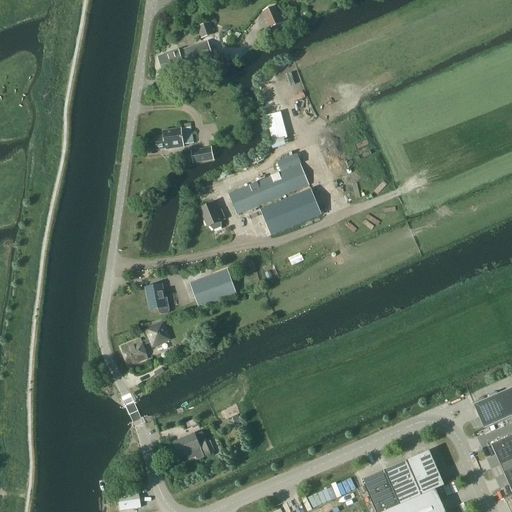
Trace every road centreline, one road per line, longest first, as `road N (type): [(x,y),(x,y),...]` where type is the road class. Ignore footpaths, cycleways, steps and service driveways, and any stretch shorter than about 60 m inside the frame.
road 1 (unclassified): [(176,511),(104,331),(151,0)]
road 2 (unclassified): [(492,511),(459,439),(427,422),(213,511)]
road 3 (unknown): [(111,274),(216,255),(305,225),(336,206),(329,177)]
